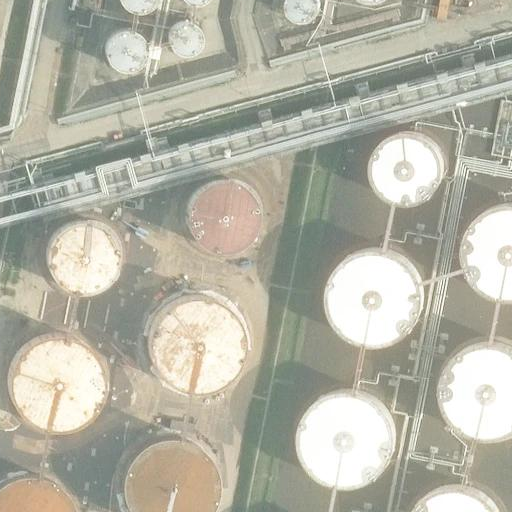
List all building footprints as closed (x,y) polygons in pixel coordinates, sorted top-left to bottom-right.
[(323,5),(323,0),(286,0),(287,2),(289,7),(292,11),(296,15),(301,16),(307,17),(312,16),(317,13),(320,9),(323,5)] [(203,33),(203,32),(201,25),(199,20),(197,18),(193,15),(190,14),(185,13),(182,13),(175,14),(172,16),(169,19),(166,25),(164,32),(165,37),(166,40),(170,46),(176,50),(183,51),(191,50),(197,45),(201,40),(203,33)] [(150,44),(150,43),(150,37),(148,33),(146,29),(143,25),(135,20),(130,18),(126,18),(121,18),(117,19),(113,21),(108,25),(104,29),(102,33),(101,38),(100,43),(101,47),(102,52),(105,57),(107,60),(112,64),(115,66),(121,68),(125,68),(130,68),(134,66),(138,65),(143,61),(146,57),(148,53),(150,44)] [(446,159),(445,151),(442,143),(439,138),(435,132),(427,126),(421,124),(412,121),(407,121),(398,122),(392,125),(387,128),(381,132),(377,138),(373,144),(371,150),(370,159),(371,165),(373,173),(376,179),(381,186),(385,189),(391,193),(397,195),(405,197),(412,196),(420,195),(428,191),(434,186),(439,181),(442,174),(445,167),(446,159)] [(257,205),(256,196),(254,190),(251,184),(247,179),(241,174),(235,171),(228,169),(222,168),(214,168),(206,170),(199,174),(195,178),(189,184),(186,190),(184,196),(183,203),(184,210),(186,218),(189,224),(193,230),(197,233),(204,238),(211,240),(219,242),(225,241),(232,240),(240,236),(246,231),(251,224),(254,219),(256,213),(257,205)] [(511,194),(508,194),(502,195),(494,198),(486,202),(479,207),(473,214),(469,221),(465,231),(463,241),(464,250),(466,259),(470,268),(475,276),(482,282),(492,288),(501,291),(511,293),(511,292),(511,194)] [(117,249),(117,248),(116,241),(114,234),(111,228),(106,222),(102,218),(96,215),(89,212),(81,211),(75,211),(67,213),(59,217),(53,222),(48,228),(45,234),(43,241),(42,248),(43,255),(45,263),(48,268),(53,274),(58,279),(63,282),(72,285),(78,286),(86,285),(92,284),(99,280),(105,276),(110,270),(114,263),(116,256),(117,249)] [(425,289),(425,288),(424,278),(421,269),(417,260),(409,252),(401,245),(392,241),(380,239),(373,238),(365,239),(356,242),(347,247),(339,254),(334,262),(329,270),(327,280),(326,289),(327,298),(330,307),(335,316),(341,324),(347,329),(356,334),(365,336),(376,337),(386,336),(395,334),(404,329),(409,324),(417,316),(421,307),(424,297),(425,289)] [(246,345),(246,335),(245,326),(242,316),(238,308),(232,300),(224,294),(216,290),(206,287),(197,285),(187,286),(178,289),(169,293),(161,298),(155,306),(149,314),(146,323),(144,333),(145,342),(147,352),(150,361),(156,369),(163,375),(171,381),(180,385),(189,387),(199,387),(208,386),(218,382),(226,377),(233,371),(239,363),(243,354),(246,345)] [(102,387),(103,378),(102,368),(99,359),(95,350),(89,343),(82,337),(73,332),(64,329),(55,327),(45,328),(36,330),(27,334),(19,340),(13,347),(8,355),(4,364),(2,373),(2,383),(4,392),(8,401),(13,409),(20,416),(27,421),(36,425),(45,428),(55,428),(65,427),(74,424),(82,419),(89,412),(95,405),(100,396),(102,387)] [(511,339),(509,338),(501,335),(491,334),(480,334),(473,336),(464,340),(455,347),(448,355),(443,363),(440,373),(439,383),(439,392),(442,403),(447,412),(453,420),(458,424),(468,430),(479,434),(489,435),(497,434),(507,432),(511,429),(511,339)] [(397,431),(397,430),(396,420),(393,412),(389,404),(383,397),(378,393),(371,388),(363,384),(351,382),(341,383),(332,386),(324,389),(315,396),(310,403),(305,412),(302,420),(301,429),(302,439),(304,448),(308,455),(314,463),(323,471),(329,474),(338,477),(346,478),(357,478),(367,475),(375,471),(382,465),(388,458),(393,449),(396,440),(397,431)] [(221,490),(222,480),(221,470),(218,461),(213,452),(207,444),(199,438),(190,433),(181,430),(171,428),(160,429),(151,432),(142,436),(134,442),(127,449),(121,458),(118,467),(116,477),(116,487),(118,497),(122,506),(126,511),(212,511),(214,509),(219,500),(221,490)] [(75,511),(76,508),(73,499),(69,491),(63,482),(54,475),(47,471),(39,469),(28,468),(17,469),(9,471),(1,475),(0,476),(0,511),(75,511)] [(500,511),(499,508),(494,498),(487,491),(479,485),(471,481),(461,479),(452,479),(442,480),(434,483),(426,488),(420,494),(415,500),(410,509),(409,511),(500,511)]
